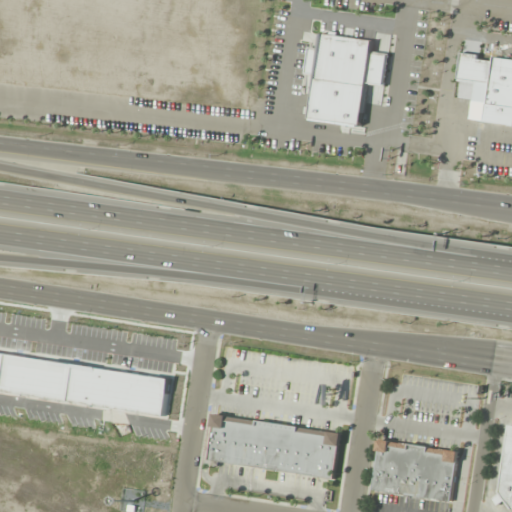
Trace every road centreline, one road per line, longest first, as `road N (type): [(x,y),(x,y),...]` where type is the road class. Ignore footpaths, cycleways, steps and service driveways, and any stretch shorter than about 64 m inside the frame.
road 1 (motorway): [(511,262),(0,167)]
road 2 (motorway): [(0,233),(511,311)]
road 3 (secondary): [(0,292),(511,367)]
road 4 (secondary): [(511,209),(0,140)]
road 5 (motorway): [(511,267),(0,199)]
road 6 (motorway): [(0,260),(379,292)]
